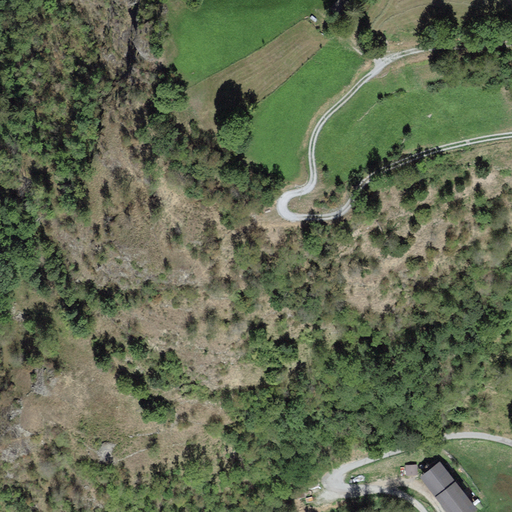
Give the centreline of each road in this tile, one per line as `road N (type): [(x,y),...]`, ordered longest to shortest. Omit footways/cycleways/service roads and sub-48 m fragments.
road 1 (track): [(511,133),(387,168),(341,214),(291,216),(284,201),(314,184),(321,122),(390,57),(511,41)]
road 2 (track): [(424,511),(397,491),(335,486),(332,475),(341,467),(444,435),(511,441)]
